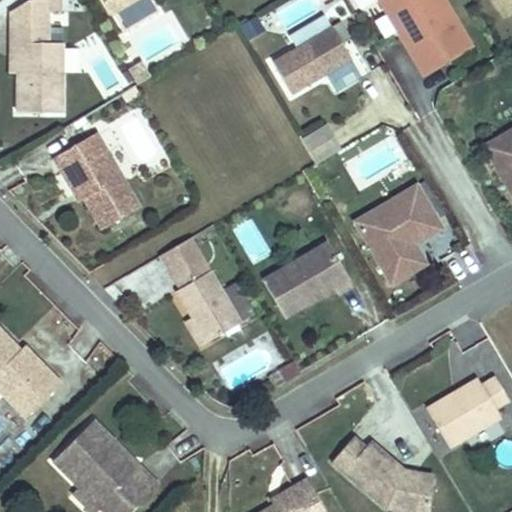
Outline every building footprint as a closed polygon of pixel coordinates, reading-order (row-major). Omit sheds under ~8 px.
[(102,0),(112,16),(139,0),(102,0)] [(378,0),(406,45),(425,34),(442,62),(471,44),(453,16),(443,22),(429,0),(378,0)] [(443,0),(429,0),(443,22),(453,16),(443,0)] [(10,13),(10,29),(47,28),(46,13),(10,13)] [(337,22),(268,64),(287,95),(347,59),(338,44),(347,39),(337,22)] [(173,25),(136,38),(144,62),(181,49),(173,25)] [(47,28),(10,29),(10,48),(18,48),(20,117),(62,115),(60,47),(47,47),(47,28)] [(425,34),(406,45),(423,73),(442,62),(425,34)] [(88,61),(107,91),(120,83),(101,53),(88,61)] [(511,125),(499,133),(511,139),(511,125)] [(326,126),(300,139),(307,151),(314,163),(322,158),(339,149),(326,126)] [(511,139),(499,133),(483,144),(511,192),(511,139)] [(89,137),(46,163),(57,180),(64,176),(100,232),(135,210),(89,137)] [(423,238),(442,227),(416,183),(399,193),(398,210),(387,218),(371,210),(354,220),(391,283),(426,262),(415,243),(411,237),(419,233),(423,238)] [(399,193),(371,210),(387,218),(398,210),(399,193)] [(252,220),(235,228),(250,262),(268,254),(252,220)] [(419,233),(411,237),(415,243),(423,238),(419,233)] [(453,233),(436,239),(441,253),(459,247),(453,233)] [(176,293),(174,294),(204,345),(239,325),(209,273),(188,239),(156,258),(176,293)] [(287,318),(336,288),(339,293),(353,284),(327,241),(264,281),(287,318)] [(0,329),(0,389),(31,420),(65,385),(46,366),(42,371),(24,353),(0,329)] [(100,345),(86,363),(103,376),(117,358),(100,345)] [(28,348),(24,353),(42,371),(46,366),(28,348)] [(284,384),(300,376),(294,363),(278,371),(284,384)] [(475,378),(426,407),(449,446),(498,417),(493,407),(507,399),(493,376),(479,384),(475,378)] [(93,425),(54,466),(79,491),(98,510),(100,511),(120,511),(122,510),(123,511),(131,511),(157,486),(93,425)] [(350,436),(329,463),(383,506),(425,511),(426,511),(430,483),(401,478),(402,468),(370,443),(365,448),(350,436)] [(401,478),(430,483),(432,472),(402,468),(401,478)] [(298,493),(265,511),(331,511),(310,477),(295,487),(298,493)] [(72,499),(85,511),(95,511),(98,510),(79,491),(72,499)]
